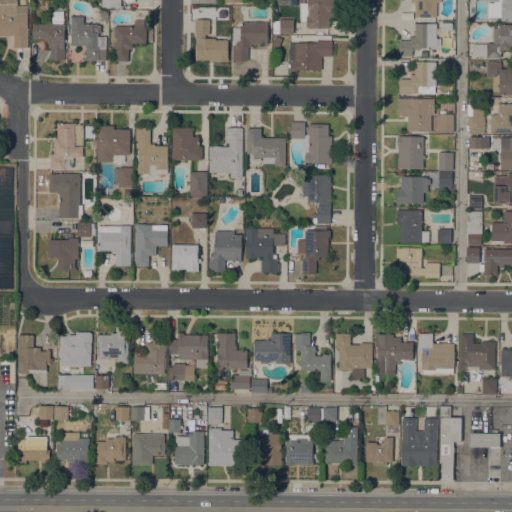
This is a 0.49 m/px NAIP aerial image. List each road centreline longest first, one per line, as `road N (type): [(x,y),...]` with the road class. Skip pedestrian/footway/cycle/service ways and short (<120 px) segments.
road 1 (residential): [(27,295),(511,300)]
road 2 (primary): [(0,507),(401,510)]
road 3 (residential): [(365,94),(64,92),(0,83)]
road 4 (residential): [(363,299),(365,0)]
road 5 (residential): [(27,295),(17,89)]
